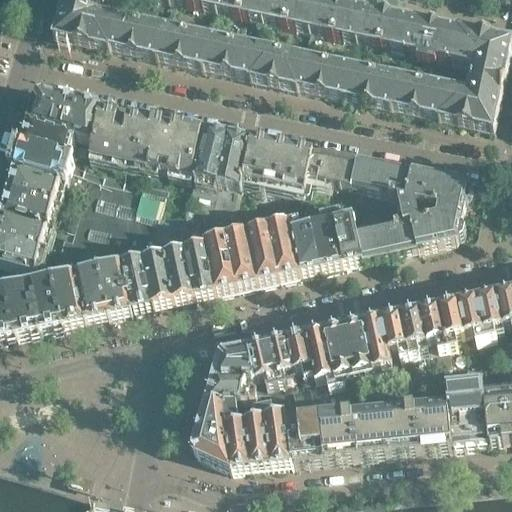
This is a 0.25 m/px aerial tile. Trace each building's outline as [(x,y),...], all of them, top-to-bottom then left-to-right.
[(99,21),(102,0),(67,0),(65,9),(55,46),(111,58),(111,56),(117,25),(99,21)] [(171,9),(172,0),(126,0),(138,2),(137,7),(155,11),(156,6),(171,9)] [(217,19),(221,0),(172,0),(171,9),(185,12),(184,17),(202,21),(203,16),(217,19)] [(263,29),(269,0),(221,0),(217,19),(231,22),(230,27),(248,31),(249,26),(263,29)] [(311,39),(318,8),(318,7),(287,0),(269,0),(263,29),(278,32),(277,37),(295,41),(296,36),(311,39)] [(357,49),(364,18),(318,8),(311,39),(325,42),(324,47),(342,51),(343,46),(357,49)] [(405,59),(412,28),(412,27),(364,17),(364,18),(357,49),(372,52),(371,57),(389,61),(390,56),(405,59)] [(157,66),(164,35),(150,32),(151,27),(133,23),(132,28),(117,25),(111,56),(157,66)] [(451,69),(458,38),(412,28),(405,59),(419,62),(418,67),(436,71),(437,66),(451,69)] [(205,76),(211,45),(197,42),(198,37),(180,33),(179,38),(164,35),(157,66),(157,67),(205,77),(205,76)] [(503,102),(506,86),(511,57),(511,47),(458,37),(458,38),(451,69),(474,74),(469,100),(446,95),(439,126),(439,128),(441,128),(494,139),(503,102)] [(251,86),(258,55),(244,52),(245,47),(227,43),(226,48),(211,45),(205,76),(251,86)] [(298,98),(299,96),(305,65),(291,62),(292,57),(274,53),(273,58),(258,55),(251,86),(251,88),(298,98)] [(345,107),(352,75),(338,72),(339,67),(321,63),(320,68),(305,65),(299,96),(345,106),(345,107)] [(393,116),(400,85),(385,82),(386,77),(368,73),(367,78),(352,75),(345,107),(347,108),(347,107),(393,117),(393,116)] [(439,126),(446,95),(449,82),(441,81),(439,93),(432,92),(433,87),(415,83),(414,88),(400,85),(393,116),(439,126)] [(76,148),(84,112),(45,104),(37,109),(30,135),(76,148)] [(95,152),(102,116),(84,112),(76,148),(95,152)] [(144,182),(155,128),(102,116),(95,152),(97,153),(97,152),(99,152),(96,166),(119,171),(118,176),(144,182)] [(198,188),(208,139),(204,138),(155,128),(144,182),(164,186),(165,181),(198,188)] [(70,169),(76,148),(30,135),(24,155),(70,169)] [(220,194),(231,144),(208,139),(198,188),(198,190),(190,226),(213,224),(220,194)] [(236,223),(243,193),(252,148),(231,144),(220,194),(213,224),(236,223)] [(353,199),(359,171),(315,162),(252,148),(243,193),(305,207),(309,190),(353,199)] [(153,252),(174,198),(112,185),(70,169),(24,155),(17,180),(63,193),(78,197),(57,272),(153,252)] [(458,250),(470,195),(359,171),(353,199),(351,207),(396,216),(401,215),(405,233),(358,243),(364,271),(458,250)] [(56,216),(63,193),(17,180),(10,203),(56,216)] [(50,240),(56,216),(10,203),(3,227),(50,240)] [(364,271),(358,243),(355,228),(343,231),(341,221),(322,225),(324,235),(302,240),(300,230),(289,232),(289,233),(301,285),(364,271)] [(0,250),(43,262),(50,240),(3,227),(0,238),(0,250)] [(301,285),(289,233),(248,242),(259,294),(301,285)] [(259,294),(248,242),(205,252),(206,256),(217,303),(259,294)] [(37,285),(43,262),(0,250),(0,274),(13,278),(37,285)] [(217,303),(206,256),(185,261),(195,308),(217,303)] [(195,308),(185,261),(164,265),(174,312),(195,308)] [(174,312),(164,265),(144,270),(154,317),(174,312)] [(154,317),(144,270),(123,275),(134,321),(154,317)] [(0,288),(10,286),(13,278),(0,274),(0,288)] [(134,321),(123,275),(100,280),(110,326),(134,321)] [(110,326),(100,280),(77,285),(87,331),(110,326)] [(87,331),(77,285),(53,290),(64,336),(87,331)] [(64,336),(53,290),(30,295),(40,341),(64,336)] [(0,350),(40,341),(30,295),(0,300),(0,350)] [(511,300),(498,303),(504,336),(511,334),(511,300)] [(501,365),(495,338),(504,336),(498,303),(459,312),(466,344),(465,345),(472,375),(491,371),(491,367),(501,365)] [(466,344),(459,312),(440,316),(449,359),(458,357),(456,347),(465,345),(466,344)] [(449,359),(440,316),(421,320),(427,353),(437,351),(440,361),(449,359)] [(427,353),(421,320),(402,324),(411,367),(420,365),(418,355),(427,353)] [(411,367),(402,324),(382,328),(389,361),(399,359),(402,369),(411,367)] [(389,361),(382,328),(363,333),(373,380),(392,375),(389,361)] [(373,380),(363,333),(343,337),(353,384),(373,380)] [(353,384),(343,337),(306,345),(316,393),(327,390),(329,399),(325,404),(328,416),(341,413),(335,388),(353,384)] [(321,417),(316,393),(306,345),(287,349),(295,381),(302,380),(305,390),(297,391),(303,422),(321,417)] [(286,394),(284,384),(295,381),(287,349),(249,357),(256,390),(265,388),(267,398),(277,396),(280,411),(283,411),(285,424),(286,426),(303,422),(297,391),(286,394)] [(256,390),(249,357),(226,362),(224,363),(223,364),(222,364),(221,366),(220,368),(214,390),(247,390),(255,390),(256,390)] [(435,385),(432,374),(413,378),(416,389),(435,385)] [(490,454),(485,407),(482,380),(447,387),(447,388),(454,458),(490,454)] [(321,417),(303,422),(286,426),(293,474),(454,458),(447,388),(341,413),(328,416),(321,417)] [(244,401),(247,390),(214,390),(208,412),(237,412),(256,412),(256,401),(244,401)] [(511,404),(485,407),(490,454),(511,452),(511,404)] [(232,479),(227,426),(238,423),(237,412),(208,412),(195,457),(197,463),(232,479)] [(293,474),(286,426),(285,424),(274,426),(272,416),(263,418),(271,476),(293,474)] [(271,476),(263,418),(253,420),(256,430),(247,432),(253,478),(271,476)] [(253,478),(247,432),(239,434),(238,423),(227,426),(232,479),(233,480),(253,478)] [(93,495),(96,483),(77,478),(74,488),(73,489),(93,495)]
